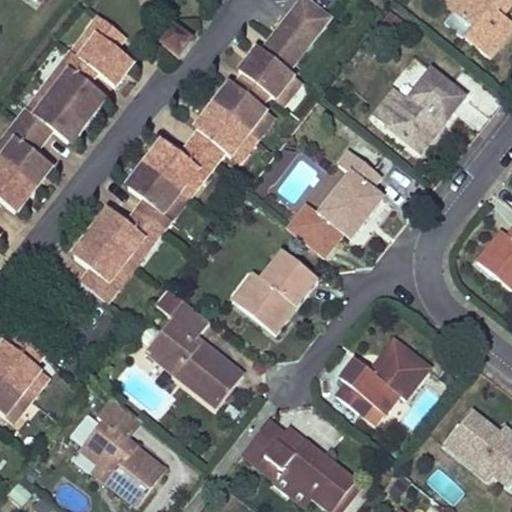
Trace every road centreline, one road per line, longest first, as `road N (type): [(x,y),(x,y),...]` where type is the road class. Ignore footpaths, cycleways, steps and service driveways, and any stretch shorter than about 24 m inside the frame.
road 1 (residential): [(241,0),(183,75),(143,92),(0,275)]
road 2 (residential): [(429,260),(375,275),(288,378)]
road 3 (residential): [(429,260),(428,230),(511,125)]
road 4 (residential): [(511,353),(436,293),(429,260)]
